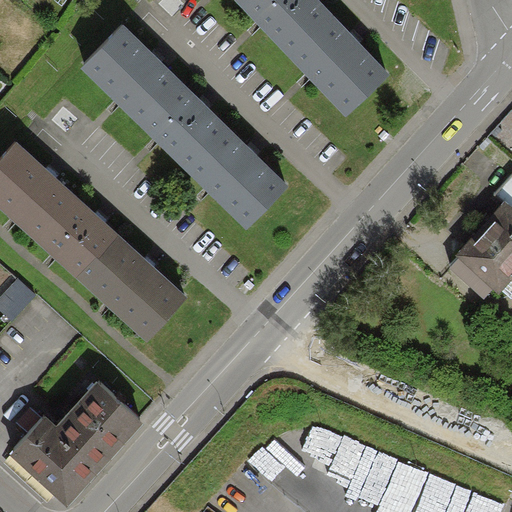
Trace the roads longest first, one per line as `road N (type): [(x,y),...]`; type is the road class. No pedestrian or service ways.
road 1 (primary): [(266,329),(511,49)]
road 2 (residential): [(266,329),(511,453)]
road 3 (primary): [(101,511),(266,329)]
